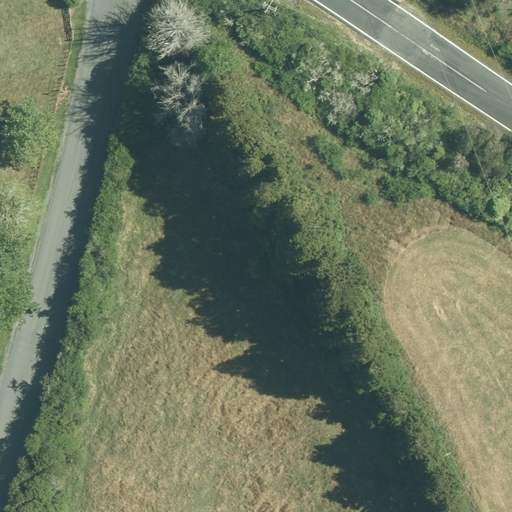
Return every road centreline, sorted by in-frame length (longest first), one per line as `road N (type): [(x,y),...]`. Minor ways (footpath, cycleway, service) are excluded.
road 1 (unclassified): [(121,0),(0,453)]
road 2 (tertiary): [(352,0),(511,108)]
